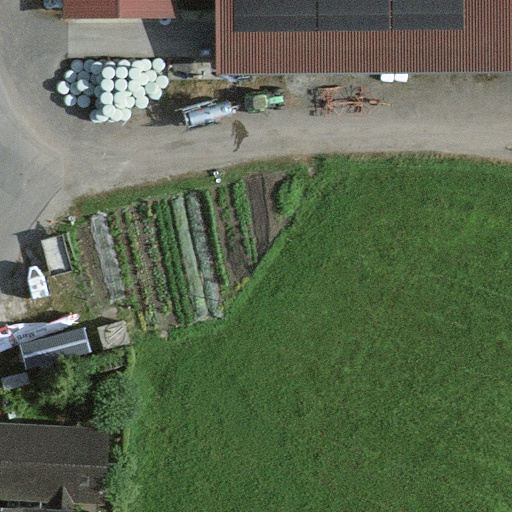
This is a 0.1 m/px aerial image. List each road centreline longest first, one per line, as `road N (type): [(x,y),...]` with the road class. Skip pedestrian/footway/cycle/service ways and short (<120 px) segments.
road 1 (track): [(25,184),(328,136),(470,140),(511,150)]
road 2 (unclassified): [(0,88),(25,184),(0,273)]
